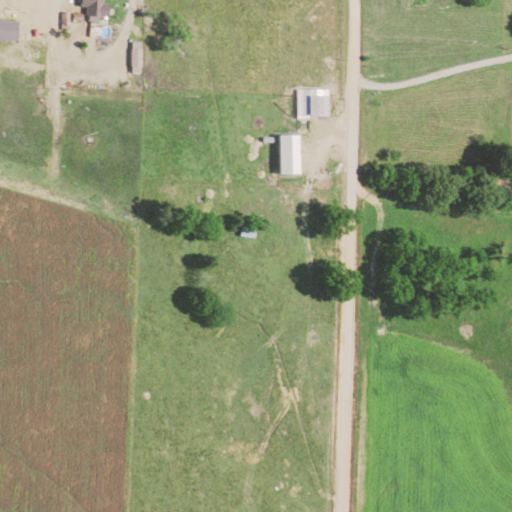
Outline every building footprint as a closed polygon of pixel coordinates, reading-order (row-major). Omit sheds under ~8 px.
[(101,0),(78,0),(78,7),(84,7),(84,19),(105,20),(106,3),(101,3),(101,0)] [(0,39),(15,40),(15,20),(0,20),(0,39)] [(129,73),(140,73),(140,42),(130,42),(129,73)] [(295,90),(295,116),(326,116),(326,90),(295,90)] [(296,175),(296,136),(276,136),(276,175),(296,175)]
